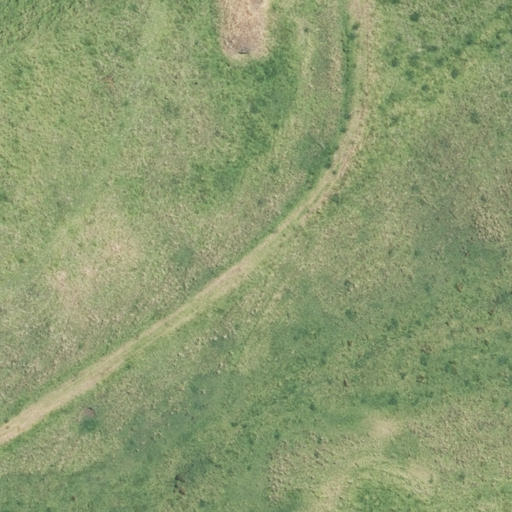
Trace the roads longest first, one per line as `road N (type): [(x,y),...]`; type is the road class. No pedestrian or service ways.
road 1 (track): [(0,440),(224,296),(362,167),(377,67),(366,0)]
road 2 (track): [(481,54),(362,167)]
